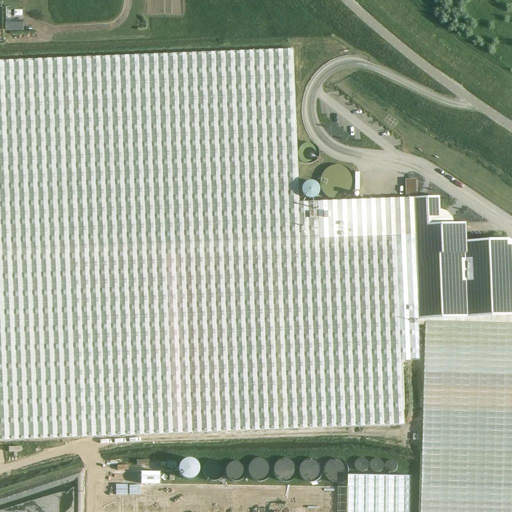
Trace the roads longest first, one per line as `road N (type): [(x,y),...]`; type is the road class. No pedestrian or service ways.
road 1 (unknown): [(467,97),(353,59),(331,64),(311,83),(311,125),(338,149),(428,175),(511,229)]
road 2 (track): [(0,473),(152,439),(361,440),(405,448)]
road 3 (tertiary): [(511,127),(347,0)]
